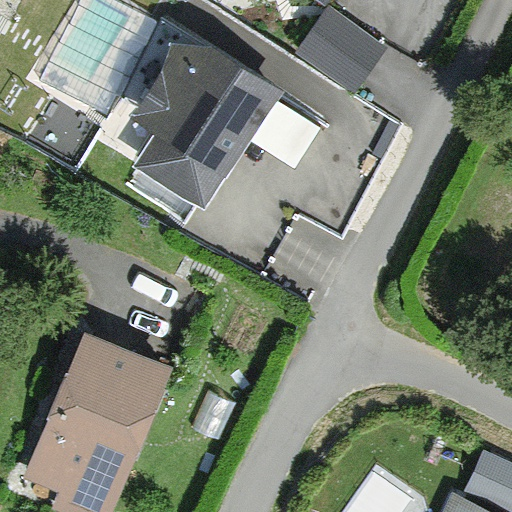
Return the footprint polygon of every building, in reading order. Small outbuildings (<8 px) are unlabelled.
[(321,0),(295,44),(360,84),(390,35),(333,0),(321,0)] [(138,156),(195,194),(265,86),(199,43),(169,41),(155,79),(136,107),(160,123),(138,156)] [(64,482),(95,494),(116,446),(126,449),(158,363),(80,335),(28,468),(64,482)] [(511,502),(511,450),(482,437),(463,480),(511,502)] [(107,497),(95,494),(64,482),(60,491),(57,503),(83,511),(99,511),(100,511),(107,497)] [(483,511),(463,503),(459,511),(483,511)]
